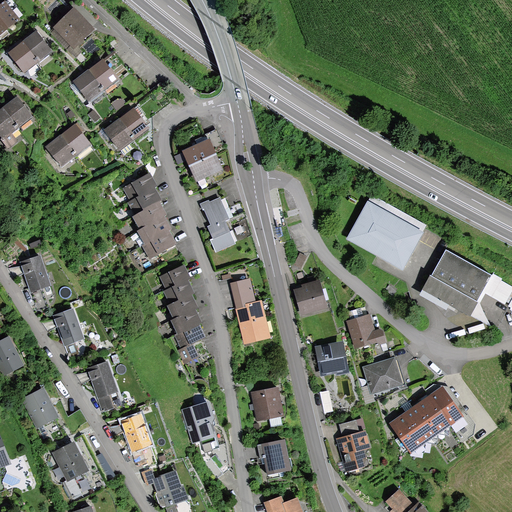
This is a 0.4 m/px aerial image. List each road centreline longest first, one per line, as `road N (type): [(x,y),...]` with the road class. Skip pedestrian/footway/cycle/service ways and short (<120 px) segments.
road 1 (residential): [(237,102),(173,117),(162,142),(215,298),(248,511)]
road 2 (trunk): [(138,0),(300,117),(511,236)]
road 3 (trunk): [(511,219),(324,115),(161,0)]
road 4 (tertiary): [(251,175),(334,511)]
road 5 (unclassified): [(251,175),(292,186),(319,249),(427,345),(471,354),(511,343)]
road 6 (residential): [(0,272),(150,511)]
